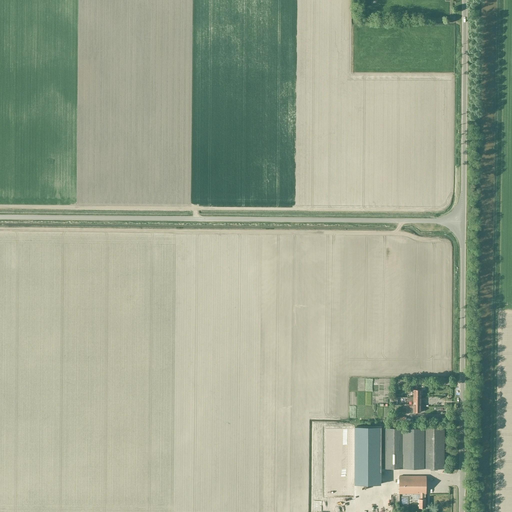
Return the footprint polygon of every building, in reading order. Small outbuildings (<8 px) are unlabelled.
[(354,497),(354,428),(324,428),(324,497),(354,497)] [(382,459),(382,453),(381,453),(381,428),(354,428),(354,484),(380,484),(380,472),(381,472),(381,459),(382,459)] [(382,459),(382,468),(405,468),(405,428),(382,428),(382,453),(382,459)] [(423,428),(405,428),(405,468),(423,469),(423,428)] [(423,428),(423,469),(443,469),(443,465),(446,465),(446,460),(443,460),(443,428),(423,428)] [(425,499),(425,494),(425,477),(399,477),(399,494),(419,494),(419,499),(418,499),(418,508),(425,508),(425,499)]
